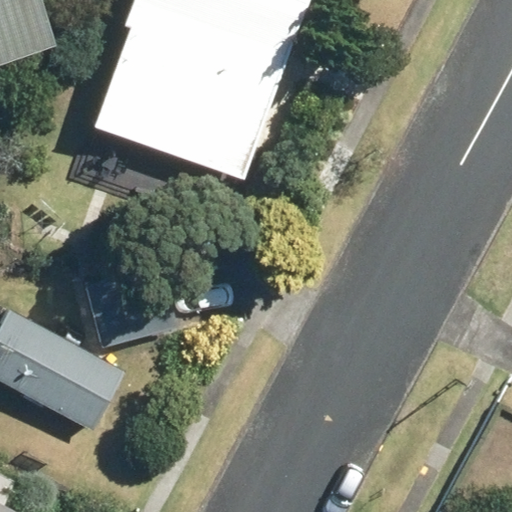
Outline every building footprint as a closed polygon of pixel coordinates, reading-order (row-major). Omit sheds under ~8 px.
[(0,0),(0,58),(56,40),(43,0),(0,0)] [(244,175),(307,0),(132,0),(126,18),(132,20),(95,121),(244,175)] [(165,263),(87,281),(102,344),(179,325),(165,263)] [(126,369),(10,305),(0,323),(0,376),(93,428),(126,369)] [(16,478),(0,469),(0,511),(28,511),(4,499),(16,478)]
